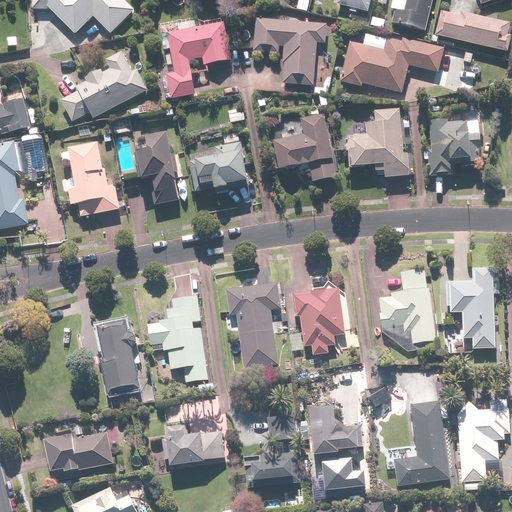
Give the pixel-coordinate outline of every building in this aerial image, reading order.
[(33,0),(34,10),(52,10),(77,35),(95,17),(112,34),(137,10),(126,0),(33,0)] [(338,0),(338,5),(371,13),(373,0),(338,0)] [(409,0),(407,12),(397,10),(394,25),(428,32),(435,0),(409,0)] [(511,36),(510,36),(511,28),(511,23),(466,12),(465,17),(443,12),(437,34),(510,52),(511,44),(511,36)] [(329,25),(258,19),(255,52),(280,54),(281,47),(285,47),(284,64),(286,65),(284,84),(316,86),(319,44),(327,45),(329,25)] [(234,60),(226,22),(168,33),(176,73),(168,75),(173,100),(198,95),(191,61),(205,58),(207,66),(234,60)] [(19,38),(8,38),(8,48),(19,48),(19,38)] [(441,72),(446,47),(404,39),(403,41),(387,38),(385,49),(351,42),(343,83),(365,87),(365,85),(405,93),(410,66),(441,72)] [(96,119),(150,90),(139,70),(135,72),(123,52),(108,60),(113,69),(106,73),(103,69),(87,78),(89,82),(79,87),(81,90),(63,100),(75,122),(92,113),(96,119)] [(0,135),(31,128),(23,98),(0,103),(0,135)] [(410,153),(406,153),(403,129),(410,128),(409,119),(403,120),(402,109),(374,112),(375,123),(365,123),(366,134),(348,136),(351,167),(377,164),(377,171),(386,170),(387,177),(412,175),(410,153)] [(238,110),(230,112),(232,124),(247,121),(245,112),(239,114),(238,110)] [(339,178),(325,114),(302,119),(306,134),(275,141),(281,170),(310,164),(314,183),(339,178)] [(432,168),(432,174),(455,174),(455,167),(469,167),(469,159),(478,159),(478,151),(483,151),(483,133),(470,133),(470,122),(451,122),(451,120),(432,120),(432,151),(429,151),(429,168),(432,168)] [(186,200),(171,132),(150,137),(152,149),(136,152),(142,181),(151,179),(157,206),(186,200)] [(239,134),(223,137),(225,144),(241,141),(239,134)] [(19,144),(26,179),(29,178),(30,184),(39,183),(37,176),(48,174),(41,140),(19,144)] [(14,141),(0,143),(0,229),(29,225),(25,198),(20,199),(15,173),(20,172),(14,141)] [(80,204),(83,218),(122,210),(117,185),(110,186),(101,141),(69,147),(78,188),(70,190),(74,205),(80,204)] [(215,195),(254,186),(244,142),(216,148),(218,155),(191,161),(198,193),(214,189),(215,195)] [(55,185),(43,187),(46,200),(58,197),(55,185)] [(499,349),(497,268),(476,268),(476,283),(453,283),(454,312),(465,312),(466,338),(474,338),(475,349),(499,349)] [(414,344),(438,341),(432,288),(428,288),(426,269),(402,272),(405,292),(394,294),(395,297),(380,298),(383,327),(405,325),(406,331),(413,331),(414,344)] [(238,316),(246,370),(280,365),(272,310),(283,309),(280,283),(229,290),(232,316),(238,316)] [(330,345),(336,345),(336,336),(347,335),(343,290),(294,294),(296,317),(304,316),(307,347),(315,346),(315,354),(331,353),(330,345)] [(203,322),(200,297),(175,300),(176,308),(167,309),(169,323),(151,325),(153,346),(165,344),(166,353),(171,352),(173,368),(185,367),(187,382),(210,380),(204,329),(196,329),(195,322),(203,322)] [(105,358),(110,389),(137,385),(138,390),(143,390),(135,348),(140,342),(139,335),(133,332),(131,321),(99,326),(100,333),(104,332),(108,357),(105,358)] [(304,350),(303,334),(291,335),(292,351),(304,350)] [(216,384),(198,386),(199,395),(217,392),(216,384)] [(315,389),(305,390),(306,405),(316,404),(315,389)] [(388,396),(373,398),(375,408),(389,405),(388,396)] [(442,400),(412,404),(419,456),(395,460),(398,486),(452,479),(442,400)] [(499,412),(488,412),(488,409),(479,408),(471,401),(460,414),(461,481),(487,481),(487,461),(500,461),(500,439),(506,439),(506,433),(511,433),(511,409),(499,409),(499,412)] [(332,459),(346,458),(345,449),(362,447),(361,433),(364,433),(363,422),(349,423),(349,430),(339,431),(337,406),(315,408),(318,454),(331,453),(332,459)] [(297,440),(296,414),(271,415),(272,441),(297,440)] [(99,434),(76,439),(76,435),(51,440),(59,482),(76,479),(74,470),(84,468),(84,472),(115,465),(106,422),(97,424),(99,434)] [(222,431),(211,432),(212,439),(207,440),(206,433),(190,436),(188,423),(169,426),(171,439),(165,440),(168,459),(174,458),(175,465),(228,457),(225,437),(223,437),(222,431)] [(265,455),(265,461),(256,462),(256,466),(247,468),(249,488),(303,480),(298,450),(265,455)] [(315,463),(316,490),(360,490),(360,476),(349,476),(348,463),(315,463)] [(480,484),(465,483),(464,490),(480,491),(480,484)] [(140,511),(132,495),(120,501),(113,487),(73,507),(75,511),(140,511)] [(368,504),(368,511),(333,511),(333,508),(313,510),(312,511),(384,511),(384,503),(368,504)]
